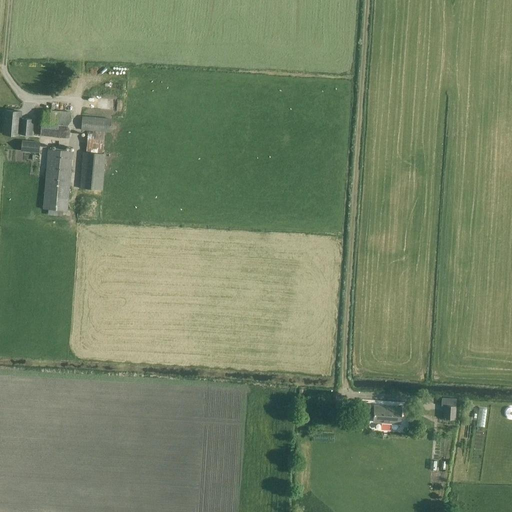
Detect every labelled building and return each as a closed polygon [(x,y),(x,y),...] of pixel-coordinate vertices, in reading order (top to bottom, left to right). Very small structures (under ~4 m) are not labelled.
[(20,119),(21,112),(4,110),(4,113),(3,113),(2,120),(3,120),(2,134),(19,136),(19,134),(31,135),(33,120),(20,119)] [(71,113),(46,111),(46,112),(42,112),(40,136),(69,138),(71,113)] [(110,133),(111,119),(82,117),(80,130),(87,131),(86,147),(102,148),(104,132),(110,133)] [(22,143),(22,151),(39,150),(39,142),(22,143)] [(43,209),(48,210),(47,216),(62,217),(63,211),(67,211),(73,151),(47,149),(43,209)] [(102,190),(105,154),(83,152),(80,189),(102,190)] [(374,405),(372,422),(400,424),(401,407),(374,405)] [(444,405),(443,419),(455,420),(455,406),(444,405)]
